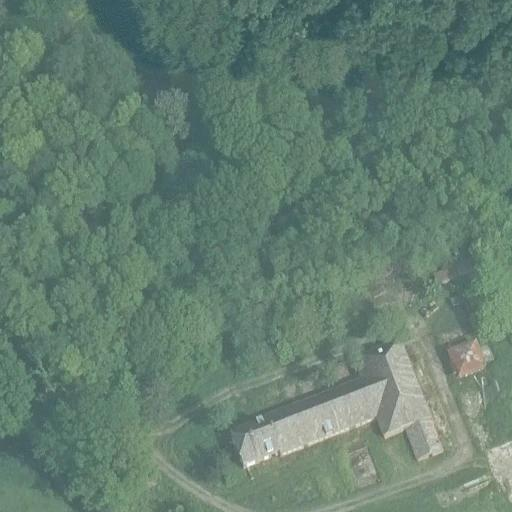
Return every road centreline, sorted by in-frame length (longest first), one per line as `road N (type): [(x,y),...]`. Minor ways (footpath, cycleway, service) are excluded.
road 1 (track): [(234,511),(90,414),(39,325),(25,220),(51,137),(90,80)]
road 2 (residential): [(0,69),(312,121),(392,106),(511,53)]
road 3 (track): [(430,367),(466,459),(380,495),(312,511)]
